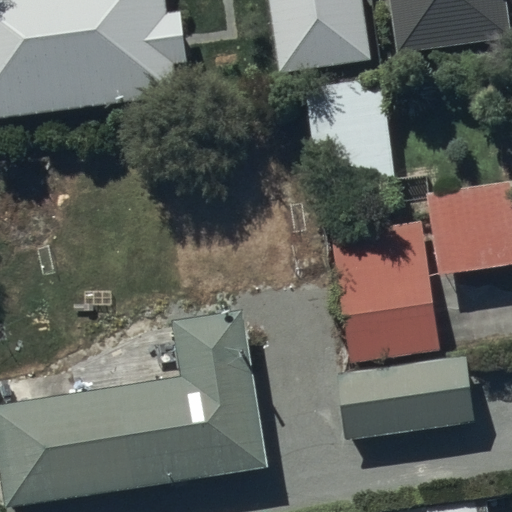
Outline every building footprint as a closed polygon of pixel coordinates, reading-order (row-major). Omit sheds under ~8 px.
[(0,0),(0,108),(184,81),(181,53),(190,52),(184,0),(0,0)] [(365,0),(267,0),(275,61),(372,49),(365,0)] [(393,0),(399,42),(511,25),(511,13),(510,0),(393,0)] [(335,202),(402,194),(387,72),(309,82),(317,146),(328,144),(335,202)] [(511,171),(426,183),(437,269),(511,258),(511,171)] [(424,221),(331,233),(347,352),(439,340),(424,221)] [(0,358),(0,464),(2,480),(264,441),(241,285),(173,295),(179,332),(0,358)] [(476,416),(467,350),(336,368),(345,434),(476,416)] [(483,511),(480,489),(381,504),(382,511),(483,511)]
